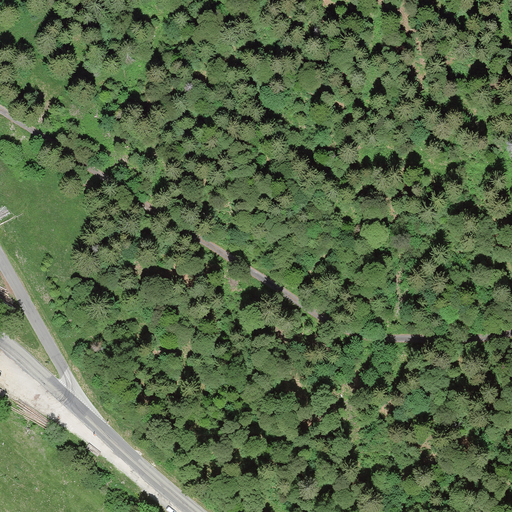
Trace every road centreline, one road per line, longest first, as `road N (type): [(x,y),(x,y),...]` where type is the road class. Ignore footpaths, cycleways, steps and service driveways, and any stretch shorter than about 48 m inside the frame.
road 1 (track): [(0,108),(344,329),(413,340),(511,332)]
road 2 (tertiary): [(0,258),(65,372),(76,407)]
road 3 (tertiary): [(76,407),(195,511)]
